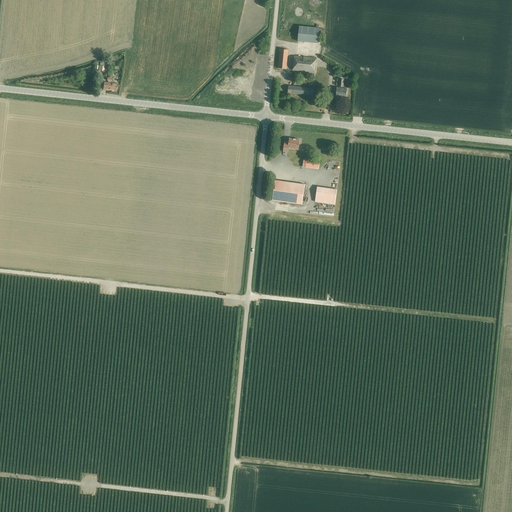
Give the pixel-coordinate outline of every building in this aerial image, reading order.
[(319,29),(319,28),(311,27),(299,26),(298,37),(298,41),(309,43),(318,43),(319,32),(319,29)] [(278,68),(285,68),(287,49),(280,48),(278,68)] [(314,72),(316,59),(294,56),(292,70),(314,72)] [(341,69),(339,72),(347,78),(349,75),(341,69)] [(336,88),(335,97),(345,98),(346,89),(342,89),(343,80),(338,80),(337,88),(336,88)] [(116,91),(117,84),(115,84),(115,82),(112,81),(108,81),(108,83),(104,82),(103,90),(107,90),(116,91)] [(311,96),(312,88),(288,86),(287,93),(311,96)] [(284,141),(284,148),(298,150),(300,140),(289,138),(289,142),(284,141)] [(312,160),(311,169),(319,170),(320,161),(312,160)] [(275,180),(272,200),(302,204),(305,184),(275,180)] [(317,187),(315,202),(335,205),(337,190),(317,187)]
